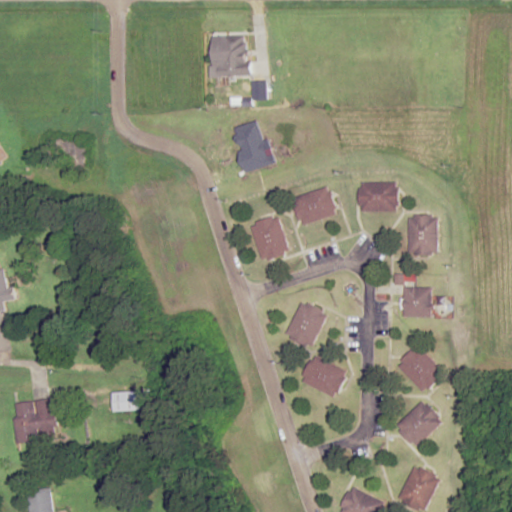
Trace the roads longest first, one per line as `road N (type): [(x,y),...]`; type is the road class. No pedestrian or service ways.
road 1 (residential): [(296,460),(191,163),(128,132),(117,118),(113,0)]
road 2 (residential): [(240,299),(335,264),(359,263),(368,280),(363,430),(296,460)]
